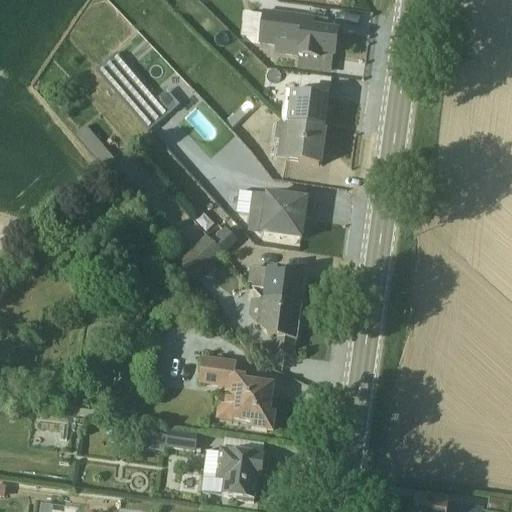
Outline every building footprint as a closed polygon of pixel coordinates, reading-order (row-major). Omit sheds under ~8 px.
[(307,0),(307,4),(341,8),(342,0),(307,0)] [(332,70),(334,70),(338,43),(337,42),(313,38),(314,32),(313,31),(263,23),(258,56),(275,59),(273,67),(297,71),(295,82),(329,88),(332,70)] [(122,74),(93,102),(135,145),(164,117),(122,74)] [(324,142),(330,99),(310,96),(308,108),(285,105),(280,136),(324,142)] [(253,120),(245,111),(222,134),(231,142),(253,120)] [(324,142),(274,136),(271,157),(278,158),(276,172),(319,179),(324,142)] [(85,137),(77,145),(106,175),(114,166),(85,137)] [(239,204),(236,226),(237,226),(249,228),(247,245),(300,252),(303,231),(311,232),(314,213),(253,205),(252,206),(239,204)] [(214,256),(223,266),(237,253),(228,242),(214,256)] [(177,275),(193,292),(223,266),(206,247),(177,275)] [(288,283),(250,279),(248,296),(253,296),(252,300),(264,302),(263,313),(301,318),(305,291),(288,289),(288,283)] [(3,335),(28,338),(31,312),(7,309),(3,335)] [(297,353),(301,318),(251,311),(249,328),(254,336),(259,336),(259,340),(268,350),(273,350),(272,357),(283,368),(292,370),(293,370),(295,354),(297,353)] [(202,369),(199,396),(218,399),(218,405),(226,406),(224,417),(217,416),(215,431),(251,436),(251,442),(266,444),(270,414),(267,413),(268,408),(262,399),(257,398),(257,395),(246,393),(246,388),(235,387),(235,374),(202,369)] [(168,442),(167,442),(165,460),(195,463),(196,446),(168,442)] [(142,443),(139,459),(162,462),(164,446),(142,443)] [(253,511),(257,489),(260,489),(263,468),(262,468),(264,456),(224,450),(223,461),(219,461),(219,465),(206,463),(201,504),(236,509),(235,511),(253,511)]
